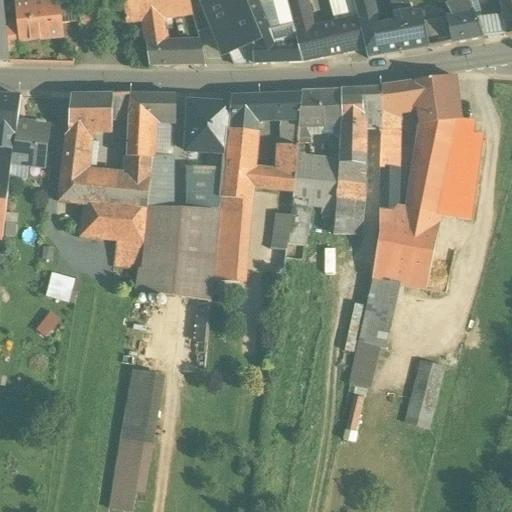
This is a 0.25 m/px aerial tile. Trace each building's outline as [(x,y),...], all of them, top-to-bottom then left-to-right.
[(2,0),(0,0),(0,63),(8,63),(4,24),(2,0)] [(95,0),(79,0),(82,28),(100,26),(95,0)] [(121,0),(125,24),(142,22),(160,18),(191,13),(188,0),(121,0)] [(229,56),(254,46),(239,4),(237,0),(204,0),(199,2),(221,60),(229,56)] [(285,0),(273,0),(280,23),(291,20),(286,1),(285,0)] [(306,30),(298,0),(287,0),(286,1),(291,20),(294,34),(295,34),(305,31),(306,30)] [(378,30),(370,0),(352,0),(357,19),(358,20),(365,51),(367,60),(385,57),(381,36),(378,30)] [(391,0),(397,15),(411,12),(406,0),(391,0)] [(442,0),(451,18),(446,19),(446,20),(435,22),(435,23),(441,47),(483,39),(473,15),(469,4),(469,3),(467,0),(442,0)] [(467,0),(469,3),(469,4),(473,15),(483,13),(480,0),(467,0)] [(511,0),(499,0),(505,37),(511,35),(511,0)] [(59,1),(16,5),(17,23),(19,43),(20,43),(63,38),(59,1)] [(256,2),(255,1),(239,4),(254,46),(254,66),(273,65),(273,45),(256,2)] [(397,15),(393,16),(396,33),(381,36),(385,57),(428,49),(422,25),(419,13),(413,15),(411,12),(397,15)] [(160,18),(142,22),(149,68),(204,67),(199,43),(164,45),(160,18)] [(357,19),(334,24),(342,55),(365,51),(358,20),(357,19)] [(17,23),(4,24),(7,51),(21,49),(20,43),(19,43),(17,23)] [(435,23),(422,25),(428,49),(441,47),(435,23)] [(306,30),(305,31),(295,34),(297,44),(302,63),(342,55),(334,24),(306,30)] [(297,44),(286,45),(288,64),(302,64),(302,63),(297,44)] [(286,45),(273,45),(273,65),(288,64),(286,45)] [(254,46),(229,56),(233,66),(254,66),(254,46)] [(455,78),(416,83),(419,106),(422,127),(424,127),(461,121),(455,78)] [(416,83),(382,88),(382,89),(382,90),(381,132),(379,170),(380,170),(380,182),(380,211),(397,211),(399,158),(398,109),(419,106),(416,83)] [(382,90),(341,92),(344,128),(342,128),(342,136),(338,173),(336,201),(363,202),(366,132),(381,132),(382,90)] [(341,92),(319,93),(321,128),(323,135),(342,136),(342,128),(344,128),(341,92)] [(319,93),(302,93),(302,94),(299,129),(306,129),(321,128),(319,93)] [(301,96),(232,98),(229,130),(227,130),(226,142),(254,145),(256,122),(280,122),(280,128),(280,146),(298,147),(298,145),(299,129),(302,94),(301,94),(301,96)] [(21,98),(0,97),(0,150),(2,151),(13,152),(15,137),(16,137),(17,125),(21,98)] [(113,97),(71,98),(68,130),(87,130),(112,130),(112,123),(113,97)] [(130,97),(113,97),(112,123),(128,124),(128,119),(129,119),(130,97)] [(175,98),(130,97),(129,119),(128,119),(128,124),(127,147),(149,149),(151,120),(175,120),(175,98)] [(225,158),(226,142),(227,130),(228,104),(187,101),(185,120),(183,155),(225,158)] [(461,121),(424,127),(419,155),(417,168),(413,210),(416,214),(441,218),(471,222),(482,136),(473,135),(474,123),(461,121)] [(48,129),(17,125),(16,137),(15,137),(13,152),(11,164),(44,168),(48,129)] [(306,129),(299,129),(298,145),(310,145),(309,137),(306,129)] [(87,142),(87,130),(68,130),(60,203),(85,205),(81,238),(118,242),(143,244),(153,160),(128,159),(126,179),(88,175),(83,171),(87,142)] [(254,145),(226,142),(225,158),(221,200),(248,203),(249,188),(250,188),(252,169),(254,145)] [(278,173),(266,171),(264,190),(294,193),(297,155),(298,147),(280,146),(278,173)] [(149,149),(127,147),(126,159),(128,159),(153,160),(153,159),(149,159),(149,149)] [(13,152),(2,151),(0,166),(0,188),(8,190),(11,164),(13,152)] [(313,161),(303,160),(303,155),(297,155),(294,193),(294,200),(309,201),(335,204),(336,201),(338,173),(331,172),(327,174),(312,175),(313,161)] [(173,210),(174,159),(153,159),(153,160),(143,244),(140,270),(138,270),(134,293),(211,303),(213,281),(220,216),(173,210)] [(266,171),(252,169),(250,188),(264,190),(266,171)] [(0,188),(0,238),(2,239),(8,190),(0,188)] [(294,200),(293,199),(291,218),(290,218),(288,237),(287,245),(303,248),(309,201),(294,200)] [(248,203),(221,200),(220,216),(213,281),(239,284),(248,203)] [(363,202),(336,201),(335,204),(336,204),(333,236),(360,237),(363,202)] [(397,211),(380,211),(379,238),(373,280),(401,286),(426,291),(441,218),(416,214),(398,211),(397,211)] [(277,217),(272,250),(270,250),(267,273),(284,275),(287,245),(288,237),(290,218),(277,217)] [(143,244),(118,242),(115,267),(138,270),(140,270),(143,244)] [(51,275),(47,299),(77,304),(82,281),(51,275)] [(372,281),(358,344),(380,350),(386,351),(401,286),(373,280),(372,281)] [(198,309),(193,342),(206,344),(211,311),(198,309)] [(48,338),(60,319),(50,313),(38,331),(48,338)] [(380,350),(358,344),(350,385),(366,390),(371,391),(380,350)] [(421,363),(405,425),(428,431),(444,369),(421,363)] [(168,380),(136,374),(111,511),(116,511),(137,511),(140,496),(147,497),(168,380)] [(366,390),(350,385),(344,411),(361,415),(366,390)]
